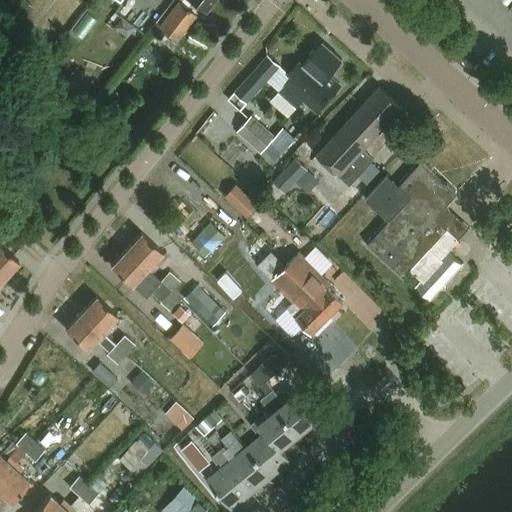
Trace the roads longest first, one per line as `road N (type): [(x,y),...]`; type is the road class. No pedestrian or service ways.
road 1 (residential): [(0,367),(58,268),(276,0)]
road 2 (residential): [(449,440),(410,401),(388,393),(364,397),(284,490),(283,511)]
road 3 (unclassified): [(453,86),(413,95),(310,0)]
road 4 (secondary): [(453,86),(363,0)]
